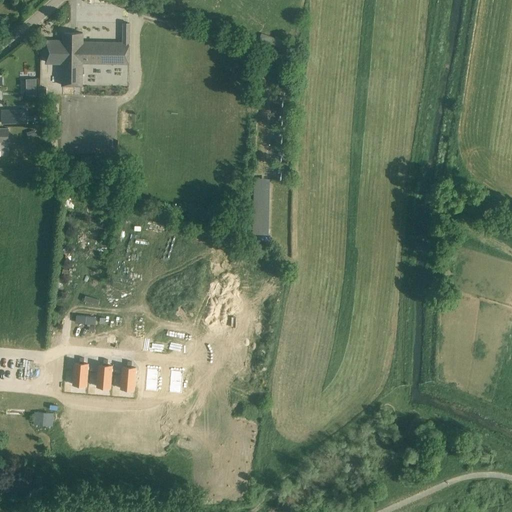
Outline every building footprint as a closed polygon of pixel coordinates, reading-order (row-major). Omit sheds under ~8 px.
[(129,63),(129,33),(130,23),(124,23),(123,43),(83,42),(83,33),(63,33),(63,41),(47,40),(46,62),(63,63),(62,85),(81,86),(82,62),(129,63)] [(292,56),(295,46),(261,34),(258,44),(292,56)] [(36,79),(26,79),(27,95),(36,94),(36,79)] [(27,109),(1,109),(2,124),(27,123),(27,109)] [(0,150),(0,142),(8,142),(8,129),(0,128),(0,150)] [(270,180),(253,179),(251,234),(268,235),(270,180)] [(87,372),(88,364),(75,363),(74,381),(73,385),(86,386),(87,372)] [(112,366),(99,365),(98,387),(110,388),(112,366)] [(135,368),(123,367),(122,388),(134,389),(135,368)] [(160,369),(147,368),(145,390),(158,392),(160,369)] [(183,371),(171,370),(170,379),(169,392),(182,393),(182,384),(183,371)] [(6,409),(6,420),(16,421),(16,410),(6,409)] [(57,423),(57,412),(35,412),(34,423),(57,423)]
